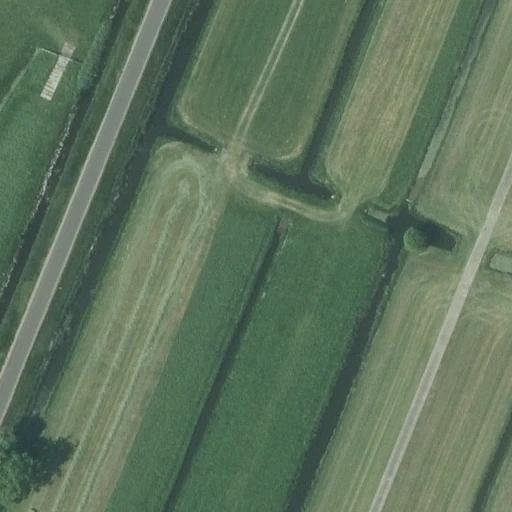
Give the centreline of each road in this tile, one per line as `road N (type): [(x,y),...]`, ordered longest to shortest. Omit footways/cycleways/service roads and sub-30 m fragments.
road 1 (unclassified): [(0,400),(161,0)]
road 2 (track): [(373,511),(511,161)]
